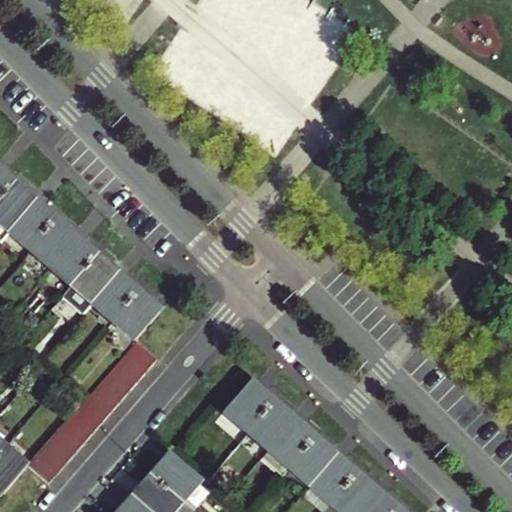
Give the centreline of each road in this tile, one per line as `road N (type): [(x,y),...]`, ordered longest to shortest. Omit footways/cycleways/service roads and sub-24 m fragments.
road 1 (residential): [(281,261),(26,0)]
road 2 (residential): [(0,37),(251,294)]
road 3 (residential): [(511,498),(281,261)]
road 4 (residential): [(251,294),(471,511)]
road 5 (residential): [(56,511),(251,294)]
